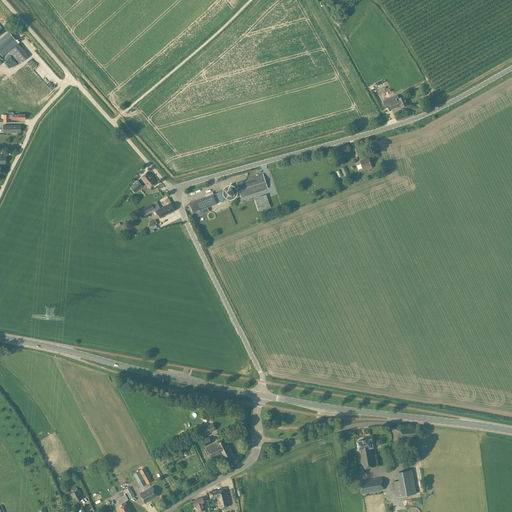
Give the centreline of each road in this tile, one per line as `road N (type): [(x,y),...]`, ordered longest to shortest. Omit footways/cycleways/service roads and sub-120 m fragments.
road 1 (unclassified): [(171,189),(402,123),(511,67)]
road 2 (tertiary): [(260,395),(0,337)]
road 3 (tertiary): [(511,430),(260,395)]
road 4 (unclassified): [(260,395),(262,377),(171,189)]
road 5 (unclassified): [(171,189),(71,76)]
road 6 (unclassified): [(0,193),(33,123),(71,76)]
road 7 (residential): [(257,439),(294,442),(366,423),(391,428)]
road 8 (tertiary): [(163,511),(245,465),(257,439)]
